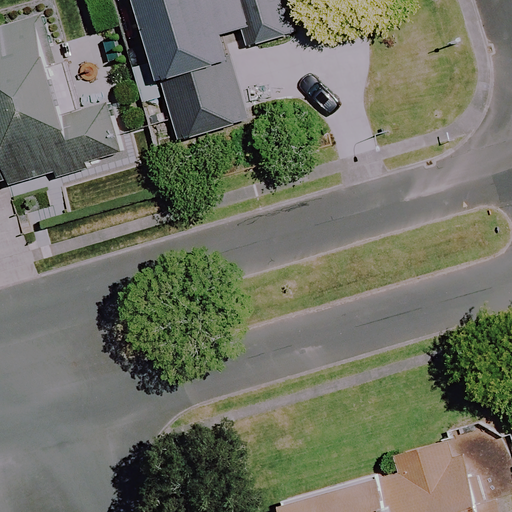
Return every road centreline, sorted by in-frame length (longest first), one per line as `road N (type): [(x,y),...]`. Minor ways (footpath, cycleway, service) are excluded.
road 1 (residential): [(52,310),(511,163)]
road 2 (residential): [(511,284),(85,416)]
